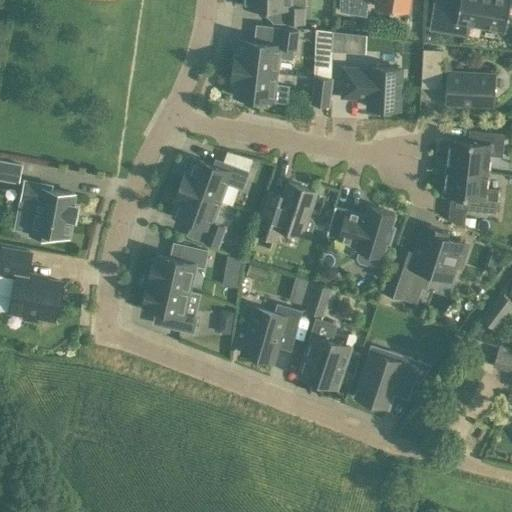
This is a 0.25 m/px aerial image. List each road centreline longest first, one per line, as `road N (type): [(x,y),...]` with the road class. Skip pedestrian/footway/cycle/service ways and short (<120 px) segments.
road 1 (residential): [(387,443),(112,339),(103,324),(108,264),(123,212),(169,118)]
road 2 (residential): [(169,118),(420,169)]
road 3 (residential): [(169,118),(207,0)]
